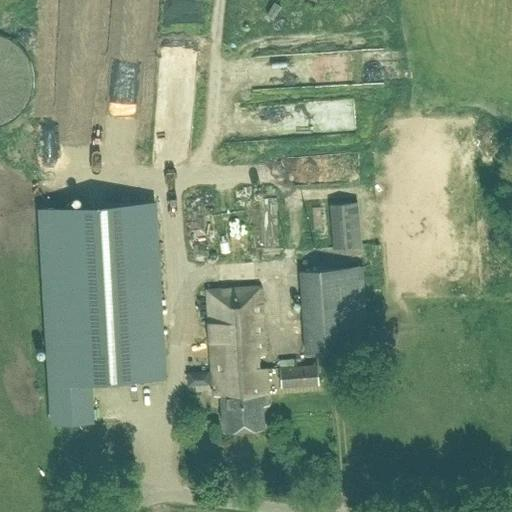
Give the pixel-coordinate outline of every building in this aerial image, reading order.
[(0,129),(6,128),(17,120),(26,110),(32,98),(34,85),(32,71),(27,59),(19,49),(8,41),(0,38),(0,129)] [(358,99),(308,100),(309,133),(359,132),(358,99)] [(328,202),(332,248),(361,244),(357,200),(328,202)] [(87,381),(162,377),(152,201),(41,208),(54,423),(90,421),(87,381)] [(366,346),(361,266),(299,271),(305,350),(366,346)] [(260,286),(206,289),(214,395),(220,395),(222,429),(263,427),(262,405),(268,405),(260,286)] [(279,367),(280,386),(318,383),(316,364),(279,367)]
